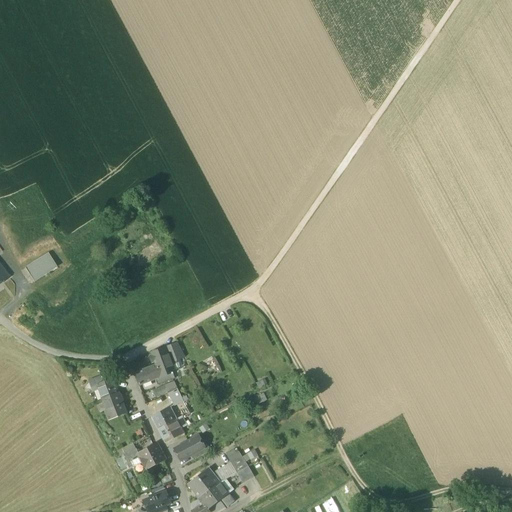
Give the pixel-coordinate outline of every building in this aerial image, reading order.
[(157,242),(147,247),(151,256),(162,252),(157,242)] [(40,258),(47,268),(54,263),(48,253),(40,258)] [(25,268),(34,282),(49,272),(47,268),(40,258),(25,268)] [(47,268),(49,272),(57,267),(54,263),(47,268)] [(166,348),(171,362),(185,357),(178,344),(166,348)] [(134,373),(139,386),(155,380),(161,377),(173,372),(175,372),(171,362),(166,348),(152,354),(153,356),(150,357),(152,362),(155,361),(156,365),(134,373)] [(155,380),(158,385),(175,379),(174,374),(173,372),(161,377),(155,380)] [(92,391),(99,389),(98,386),(92,388),(90,381),(103,376),(106,378),(107,382),(112,380),(111,377),(103,375),(88,381),(92,391)] [(99,389),(104,400),(119,394),(113,380),(112,380),(107,382),(106,378),(103,376),(90,381),(92,388),(98,386),(99,389)] [(265,379),(256,383),(259,390),(264,388),(263,386),(267,384),(265,379)] [(174,381),(165,386),(167,391),(176,386),(174,381)] [(167,392),(168,394),(178,389),(176,386),(167,391),(165,386),(160,388),(163,394),(167,392)] [(163,394),(160,388),(154,392),(156,398),(163,394)] [(181,395),(178,389),(168,394),(170,397),(171,400),(181,395)] [(126,413),(119,394),(104,400),(108,411),(118,415),(126,413)] [(264,394),(255,398),(258,405),(267,401),(264,394)] [(171,400),(174,405),(184,401),(181,395),(171,400)] [(152,418),(158,429),(176,420),(173,414),(170,408),(152,418)] [(108,411),(105,412),(108,420),(118,415),(108,411)] [(173,414),(176,420),(184,417),(180,411),(173,414)] [(188,426),(184,417),(176,420),(181,429),(188,426)] [(181,429),(176,420),(158,429),(159,431),(165,442),(183,433),(181,429)] [(206,423),(199,428),(203,434),(210,429),(206,423)] [(175,449),(181,461),(191,455),(205,448),(205,447),(199,436),(175,449)] [(137,449),(134,443),(123,449),(126,454),(137,449)] [(143,463),(146,469),(162,461),(167,459),(159,444),(154,446),(153,447),(154,450),(141,456),(140,457),(140,458),(143,463)] [(191,455),(194,460),(210,452),(207,446),(205,447),(205,448),(191,455)] [(154,450),(153,447),(139,453),(141,456),(154,450)] [(124,455),(128,463),(131,462),(140,458),(140,457),(141,456),(139,453),(137,449),(126,454),(124,455)] [(227,454),(229,458),(239,452),(237,449),(227,454)] [(255,450),(243,457),(246,463),(258,456),(255,450)] [(229,458),(231,463),(242,457),(239,452),(229,458)] [(231,463),(237,474),(249,467),(246,463),(243,457),(242,457),(231,463)] [(140,458),(131,462),(134,467),(143,463),(140,458)] [(231,463),(212,473),(219,482),(225,480),(237,474),(231,463)] [(237,474),(243,484),(254,477),(249,467),(237,474)] [(199,498),(200,497),(210,489),(219,482),(212,473),(209,468),(198,477),(200,479),(190,487),(199,498)] [(172,481),(169,476),(161,479),(163,485),(172,481)] [(188,484),(190,487),(200,479),(198,477),(188,484)] [(160,479),(151,483),(153,489),(163,485),(160,479)] [(219,482),(227,493),(232,489),(225,480),(222,481),(219,482)] [(219,482),(210,489),(219,501),(222,499),(228,506),(234,501),(227,493),(219,482)] [(215,503),(219,501),(210,489),(200,497),(202,501),(200,503),(202,506),(204,505),(208,510),(216,504),(215,503)] [(144,501),(148,511),(150,511),(166,506),(171,504),(167,492),(144,501)]
